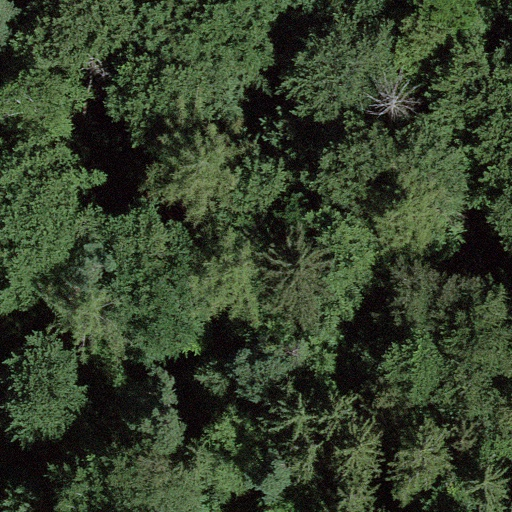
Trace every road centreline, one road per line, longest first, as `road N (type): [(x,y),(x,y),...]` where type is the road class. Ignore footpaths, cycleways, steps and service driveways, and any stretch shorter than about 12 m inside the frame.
road 1 (track): [(511,330),(411,0)]
road 2 (track): [(219,0),(0,142)]
